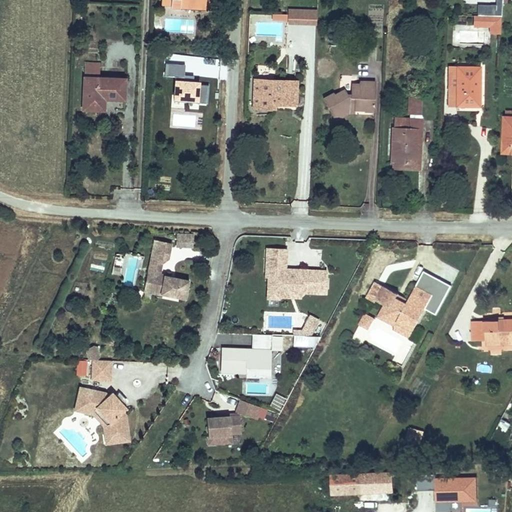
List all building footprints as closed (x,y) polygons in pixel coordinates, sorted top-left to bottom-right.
[(501,34),(502,16),(474,15),(474,25),(491,26),(491,33),(501,34)] [(99,78),(100,63),(85,62),(84,78),(99,78)] [(457,87),(458,67),(449,67),(449,87),(457,87)] [(476,106),(476,95),(479,95),(480,68),(458,67),(457,87),(449,87),(449,106),(476,106)] [(124,100),(125,79),(84,78),(83,110),(97,110),(98,99),(124,100)] [(296,105),(297,81),(260,80),(258,108),(270,108),(271,104),(296,105)] [(350,106),(354,105),(354,109),(355,109),(364,109),(364,111),(374,111),(375,82),(360,82),(360,85),(352,84),(351,95),(348,96),(345,90),(335,96),(334,94),(324,99),(333,117),(350,108),(349,106),(350,106)] [(423,129),(424,119),(422,115),(422,98),(408,97),(407,114),(410,114),(410,118),(409,118),(409,129),(417,129),(415,164),(392,163),(392,169),(420,170),(422,129),(423,129)] [(355,114),(355,109),(354,109),(354,105),(350,106),(349,106),(350,108),(333,117),(336,121),(350,114),(355,114)] [(415,164),(417,129),(409,129),(409,118),(394,117),(392,163),(415,164)] [(511,117),(506,117),(505,117),(503,152),(511,152),(511,117)] [(175,233),(174,248),(192,249),(193,234),(175,233)] [(168,258),(171,244),(155,241),(151,260),(160,262),(162,262),(164,261),(168,258)] [(286,257),(287,249),(267,249),(267,257),(286,257)] [(325,293),(326,271),(302,270),(302,272),(290,272),(286,269),(286,257),(267,257),(266,277),(269,277),(268,288),(278,288),(277,291),(290,291),(293,291),(292,294),(301,294),(301,292),(325,293)] [(161,275),(164,261),(162,262),(160,262),(151,260),(150,267),(158,269),(157,274),(161,275)] [(185,299),(189,280),(161,275),(157,274),(158,269),(150,267),(146,283),(154,284),(152,293),(185,299)] [(451,285),(424,271),(416,285),(433,294),(425,308),(436,314),(451,285)] [(145,291),(152,293),(154,284),(146,283),(145,291)] [(376,300),(384,286),(379,284),(372,298),(376,300)] [(425,308),(433,294),(416,285),(407,303),(397,298),(399,294),(384,286),(376,300),(385,304),(389,306),(385,314),(414,329),(425,308)] [(301,299),(301,294),(292,294),(293,291),(290,291),(277,291),(278,288),(268,288),(268,300),(281,300),(281,298),(301,299)] [(414,329),(385,314),(389,306),(385,304),(378,316),(396,325),(394,329),(410,337),(414,329)] [(316,327),(319,320),(311,315),(307,322),(316,327)] [(511,339),(511,319),(472,321),(473,341),(486,340),(486,344),(505,344),(505,340),(511,339)] [(311,336),(316,327),(307,322),(302,331),(294,330),(294,336),(311,336)] [(270,366),(271,335),(254,334),(253,352),(248,352),(248,349),(222,348),(222,371),(247,372),(246,375),(260,375),(260,365),(270,366)] [(316,346),(321,336),(311,336),(294,336),(293,345),(316,346)] [(97,357),(95,348),(88,350),(90,359),(97,357)] [(110,381),(112,361),(93,360),(92,380),(110,381)] [(270,379),(270,366),(260,365),(260,375),(246,375),(246,378),(270,379)] [(126,409),(122,404),(116,397),(112,393),(109,396),(106,393),(80,387),(76,403),(84,405),(84,407),(94,409),(96,408),(110,423),(108,424),(109,434),(114,433),(115,443),(129,441),(126,415),(123,412),(126,409)] [(276,393),(271,403),(279,408),(285,397),(276,393)] [(126,401),(119,394),(116,397),(122,404),(126,401)] [(257,419),(261,407),(241,400),(237,411),(240,412),(257,419)] [(110,423),(96,408),(94,409),(84,407),(84,405),(76,403),(74,412),(92,415),(102,426),(105,444),(115,443),(114,433),(109,434),(108,424),(110,423)] [(274,421),(277,413),(266,409),(264,417),(274,421)] [(241,433),(240,416),(218,417),(207,418),(208,436),(215,436),(216,444),(232,443),(231,433),(241,433)] [(418,447),(423,432),(412,429),(407,444),(418,447)] [(392,492),(391,472),(361,474),(362,493),(392,492)] [(362,493),(361,474),(350,474),(332,475),(332,494),(362,493)] [(418,476),(418,489),(437,488),(437,511),(451,511),(451,502),(477,501),(477,478),(436,479),(436,475),(418,476)]
